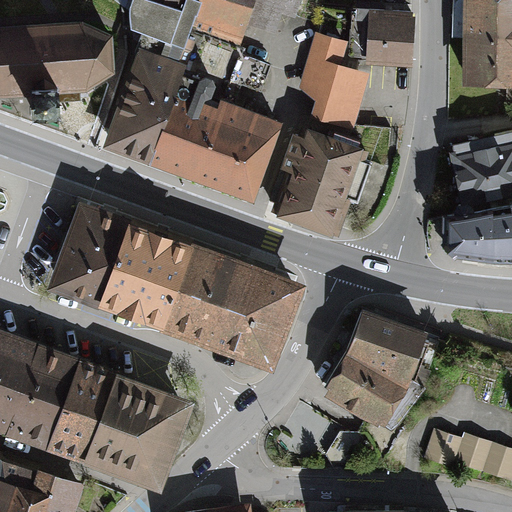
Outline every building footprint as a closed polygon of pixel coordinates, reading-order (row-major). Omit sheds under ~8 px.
[(143,30),(147,23),(194,41),(188,59),(194,62),(204,36),(192,32),(201,0),(131,0),(130,3),(131,25),(143,30)] [(242,25),(245,15),(250,0),(201,0),(192,32),(204,36),(206,31),(236,42),(242,25)] [(279,10),(293,15),(298,0),(250,0),(245,15),(274,25),(279,10)] [(511,0),(454,0),(454,1),(470,1),(468,79),(511,80),(511,0)] [(376,18),(376,9),(358,8),(358,7),(352,7),(350,54),(349,55),(409,58),(411,20),(376,18)] [(82,22),(0,27),(0,92),(32,90),(34,112),(59,111),(59,110),(69,110),(67,87),(86,86),(111,69),(110,35),(82,22)] [(188,59),(194,41),(147,23),(143,30),(137,50),(136,51),(136,53),(137,55),(137,57),(138,58),(139,59),(140,60),(111,141),(152,156),(182,73),(188,59)] [(234,47),(236,42),(206,31),(204,36),(194,62),(259,85),(267,64),(240,54),(242,50),(234,47)] [(320,115),(350,123),(365,72),(358,70),(338,65),(345,44),(317,36),(303,84),(325,101),(320,115)] [(233,92),(213,85),(213,84),(213,82),(213,81),(212,80),(211,79),(210,79),(209,78),(208,78),(207,78),(206,78),(205,78),(203,78),(202,79),(201,80),(182,73),(152,156),(202,175),(229,103),(233,92)] [(250,192),(276,120),(229,103),(202,175),(250,192)] [(285,165),(282,164),(270,199),(285,205),(332,221),(341,195),(357,201),(371,161),(303,136),(305,129),(298,126),(285,165)] [(511,131),(495,135),(496,136),(455,145),(467,202),(511,191),(511,131)] [(511,202),(492,206),(494,256),(511,256),(511,202)] [(487,215),(457,221),(456,217),(449,218),(449,215),(446,216),(447,242),(456,252),(494,256),(492,206),(485,207),(487,215)] [(59,282),(102,298),(128,225),(85,210),(59,282)] [(102,298),(165,320),(191,248),(129,225),(128,225),(102,298)] [(295,286),(191,248),(165,320),(269,358),(295,286)] [(423,373),(419,381),(423,383),(439,340),(366,313),(351,352),(403,383),(414,367),(423,373)] [(0,419),(10,423),(36,351),(0,337),(0,419)] [(10,423),(51,438),(76,366),(36,351),(10,423)] [(393,429),(400,423),(427,386),(423,383),(419,381),(423,373),(414,367),(403,383),(351,352),(329,389),(393,429)] [(116,379),(76,366),(51,438),(89,452),(116,379)] [(182,404),(116,379),(89,452),(155,476),(182,404)] [(435,428),(426,456),(454,465),(455,460),(511,479),(511,477),(511,447),(465,432),(463,437),(435,428)] [(368,431),(340,430),(326,453),(334,469),(373,469),(381,454),(368,431)] [(79,484),(0,458),(0,511),(60,511),(67,490),(76,492),(79,484)]
